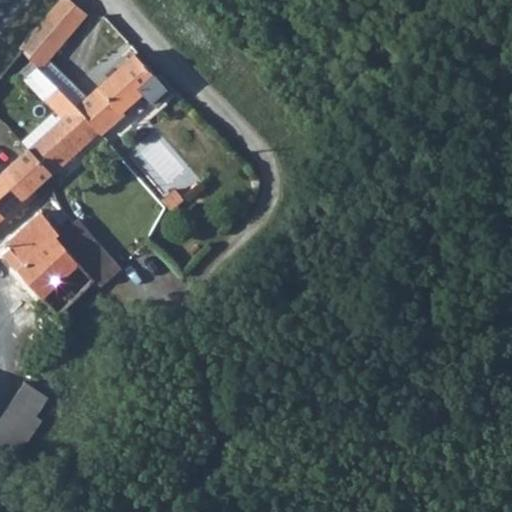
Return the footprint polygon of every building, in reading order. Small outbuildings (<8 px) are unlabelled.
[(73,0),(60,0),(20,44),(35,60),(40,65),(49,56),(88,11),(73,0)] [(160,98),(173,86),(159,71),(156,73),(135,50),(87,95),(78,103),(100,128),(103,131),(126,110),(122,107),(142,89),(149,97),(160,98)] [(40,65),(48,72),(54,80),(69,93),(78,103),(87,95),(49,56),(40,65)] [(54,80),(42,92),(64,116),(78,103),(69,93),(54,80)] [(64,116),(30,146),(53,172),(100,128),(78,103),(64,116)] [(17,158),(4,170),(27,196),(33,192),(40,200),(52,189),(59,181),(52,174),(53,172),(30,146),(17,158)] [(0,227),(22,208),(19,205),(27,196),(4,170),(0,173),(0,227)] [(159,198),(167,207),(178,198),(170,189),(159,198)] [(42,214),(9,243),(24,262),(17,268),(41,295),(79,259),(76,255),(57,237),(60,234),(42,214)] [(60,234),(57,237),(76,255),(90,242),(91,240),(75,221),(60,234)] [(90,242),(76,255),(79,259),(91,272),(105,259),(90,242)] [(79,259),(41,295),(57,314),(76,297),(77,296),(92,281),(102,287),(116,272),(105,259),(91,272),(79,259)] [(76,297),(57,314),(61,318),(69,326),(87,308),(76,297)] [(25,381),(12,400),(34,416),(47,396),(25,381)] [(0,417),(0,447),(14,457),(41,421),(34,416),(12,400),(0,417)]
